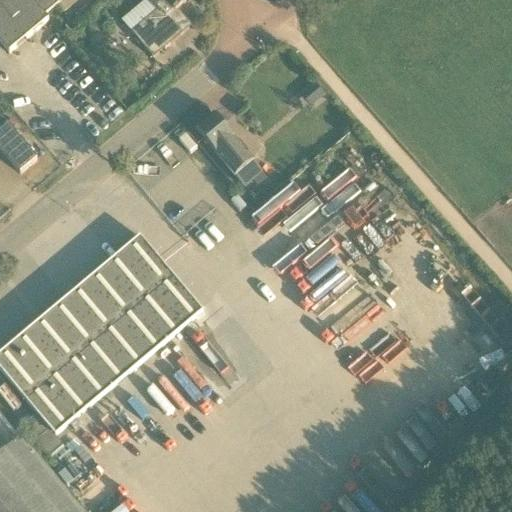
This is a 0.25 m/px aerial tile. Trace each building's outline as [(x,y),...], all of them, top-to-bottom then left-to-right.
[(0,0),(0,43),(10,56),(22,45),(49,23),(45,18),(66,0),(0,0)] [(148,20),(132,34),(142,46),(153,60),(154,60),(153,58),(164,49),(165,51),(182,37),(176,30),(182,25),(185,29),(189,25),(178,12),(179,11),(178,9),(186,3),(183,0),(146,0),(147,0),(138,8),(148,20)] [(315,85),(304,95),(313,106),(324,97),(315,85)] [(0,151),(21,176),(37,162),(9,128),(0,117),(0,151)] [(263,174),(215,117),(197,132),(244,190),(263,174)] [(56,438),(203,315),(140,240),(0,357),(0,371),(37,416),(22,428),(48,460),(63,447),(56,438)] [(80,511),(57,483),(21,440),(0,456),(0,511),(80,511)]
